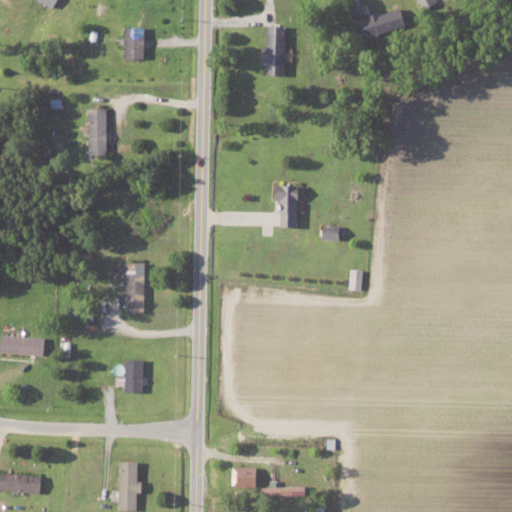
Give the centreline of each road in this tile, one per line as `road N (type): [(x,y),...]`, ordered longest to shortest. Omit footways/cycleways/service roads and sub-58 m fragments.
road 1 (tertiary): [(204,0),(196,511)]
road 2 (residential): [(0,424),(197,429)]
